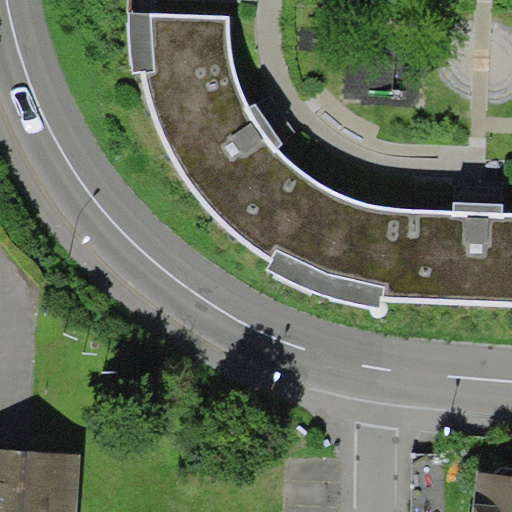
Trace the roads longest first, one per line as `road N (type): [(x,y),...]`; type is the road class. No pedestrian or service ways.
road 1 (tertiary): [(3,0),(57,146),(123,236),(192,292),(294,343),(374,364)]
road 2 (residential): [(373,511),(374,364)]
road 3 (tertiary): [(374,364),(511,380)]
